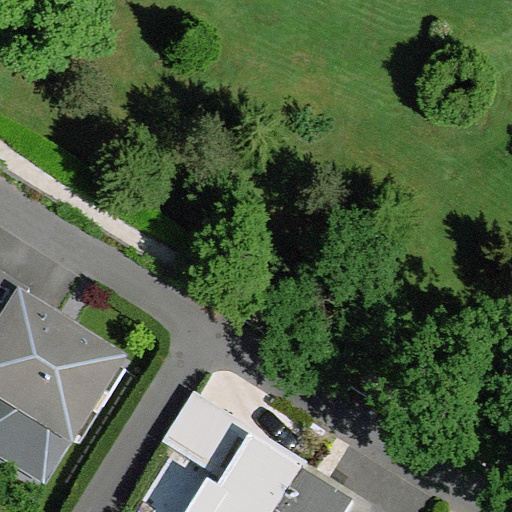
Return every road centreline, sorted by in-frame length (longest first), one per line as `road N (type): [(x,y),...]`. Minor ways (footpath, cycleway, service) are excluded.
road 1 (residential): [(206,329),(493,511)]
road 2 (residential): [(206,329),(0,200)]
road 3 (residential): [(95,511),(206,329)]
